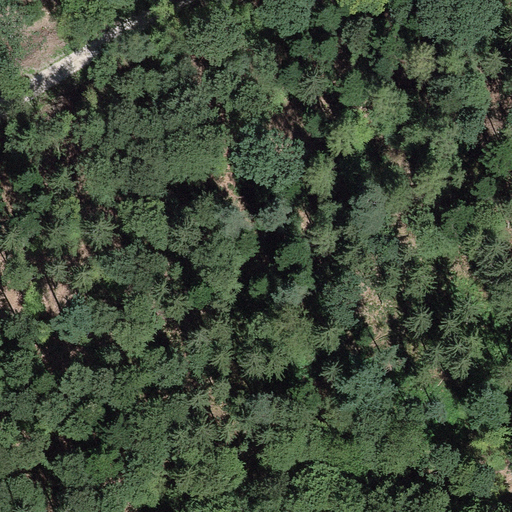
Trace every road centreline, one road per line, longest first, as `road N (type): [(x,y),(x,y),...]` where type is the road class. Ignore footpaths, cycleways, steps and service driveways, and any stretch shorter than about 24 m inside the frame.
road 1 (unclassified): [(203,511),(268,484),(309,478),(396,486),(485,511)]
road 2 (track): [(180,0),(0,109)]
